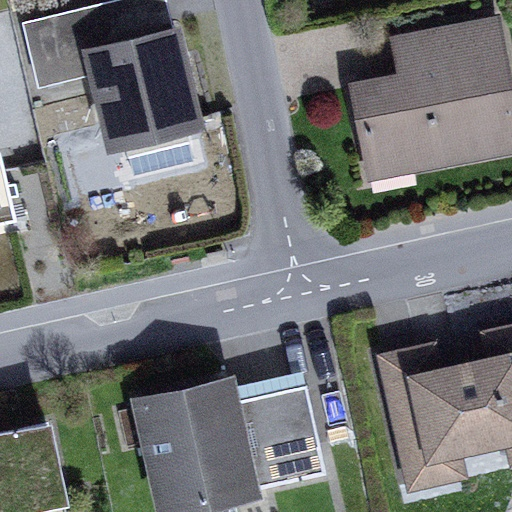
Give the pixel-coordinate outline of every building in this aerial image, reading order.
[(92,50),(175,29),(167,0),(120,0),(82,10),(92,50)] [(113,144),(198,123),(175,29),(92,50),(82,10),(25,24),(40,82),(95,68),(113,144)] [(511,146),(511,104),(496,21),(417,36),(426,81),(409,84),(408,76),(399,78),(356,86),(370,156),(411,148),(414,165),(511,146)] [(409,84),(426,81),(417,36),(392,41),(399,78),(408,76),(409,84)] [(373,173),(414,165),(411,148),(370,156),(373,173)] [(424,373),(419,349),(384,357),(407,459),(456,448),(510,436),(511,444),(511,328),(487,334),(493,358),(444,369),(424,373)] [(424,373),(444,369),(438,345),(419,349),(424,373)] [(307,384),(234,401),(229,381),(141,401),(165,509),(173,507),(234,493),(327,472),(307,384)] [(0,434),(0,511),(64,498),(49,424),(0,434)] [(412,482),(413,484),(462,473),(456,448),(407,459),(412,482)] [(174,511),(238,511),(234,493),(173,507),(174,511)] [(0,511),(66,511),(64,498),(0,511)]
